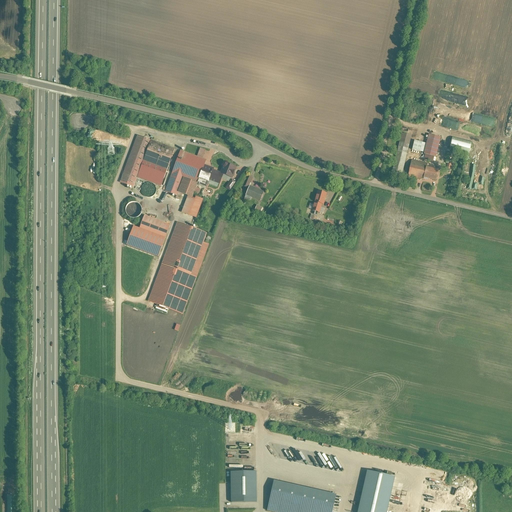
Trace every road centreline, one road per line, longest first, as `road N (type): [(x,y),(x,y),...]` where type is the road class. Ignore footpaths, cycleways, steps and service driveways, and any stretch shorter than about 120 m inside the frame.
road 1 (motorway): [(43,0),(41,511)]
road 2 (motorway): [(53,511),(54,0)]
road 3 (unclassified): [(511,218),(315,170),(230,132),(70,93)]
road 4 (unknown): [(260,469),(266,437),(411,476),(408,511)]
road 5 (track): [(372,185),(417,0)]
